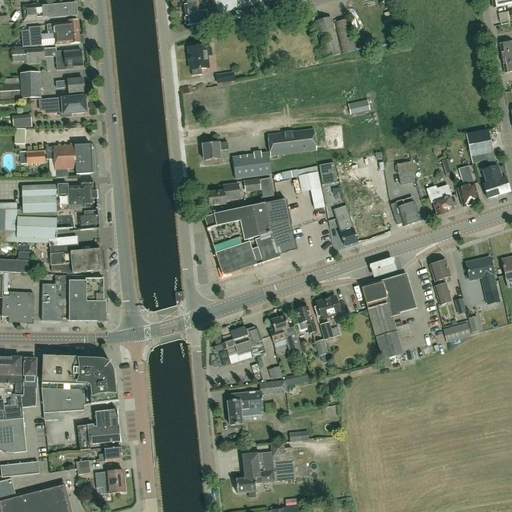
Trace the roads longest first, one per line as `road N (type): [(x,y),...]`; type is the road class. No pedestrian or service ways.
road 1 (tertiary): [(134,335),(99,0)]
road 2 (primary): [(511,212),(192,320)]
road 3 (unclassified): [(192,320),(162,0)]
road 4 (residential): [(211,511),(192,320)]
road 5 (tertiary): [(151,511),(134,335)]
road 6 (unclassified): [(511,162),(481,0)]
road 7 (primary): [(0,337),(134,335)]
